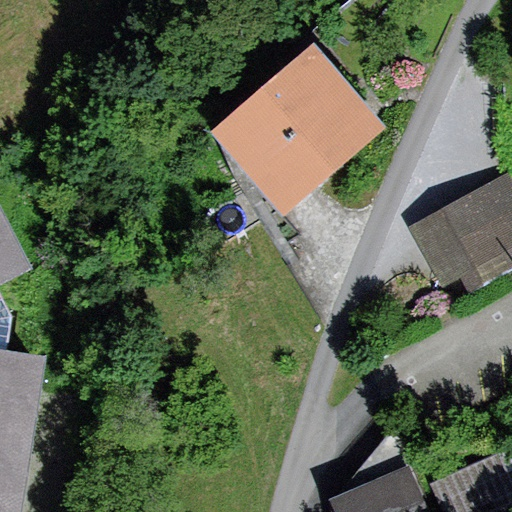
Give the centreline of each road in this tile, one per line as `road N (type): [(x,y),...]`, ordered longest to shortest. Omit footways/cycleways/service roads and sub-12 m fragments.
road 1 (residential): [(483,0),(455,40),(419,126),(274,511)]
road 2 (unknown): [(308,412),(511,314)]
